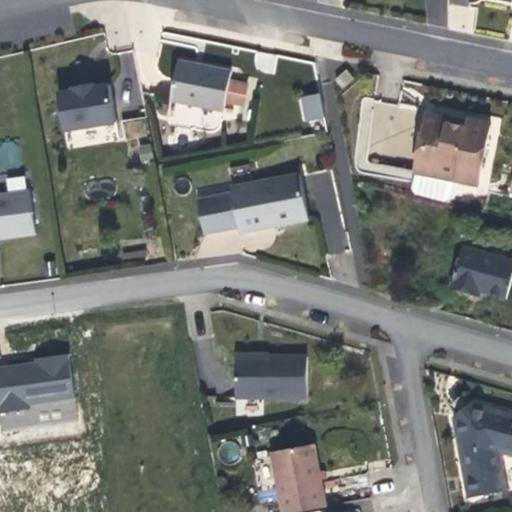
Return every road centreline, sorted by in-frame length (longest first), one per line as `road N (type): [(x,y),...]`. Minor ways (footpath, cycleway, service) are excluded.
road 1 (residential): [(0,310),(232,275),(401,326)]
road 2 (residential): [(183,0),(511,66)]
road 3 (residential): [(401,326),(433,511)]
